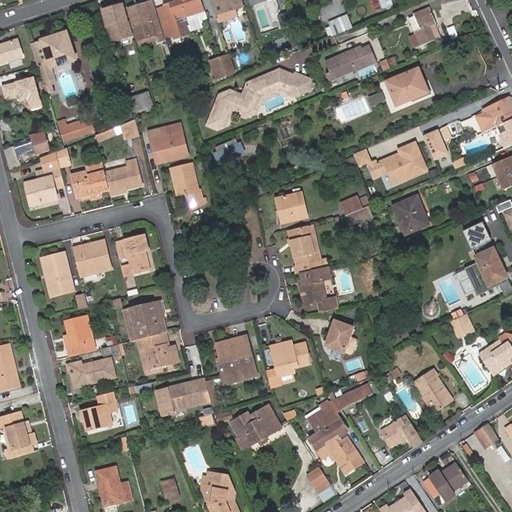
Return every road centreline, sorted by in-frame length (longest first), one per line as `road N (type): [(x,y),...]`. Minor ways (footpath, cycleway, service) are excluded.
road 1 (residential): [(13,239),(157,209),(189,323),(236,313)]
road 2 (residential): [(81,511),(13,239)]
road 3 (residential): [(340,511),(511,395)]
